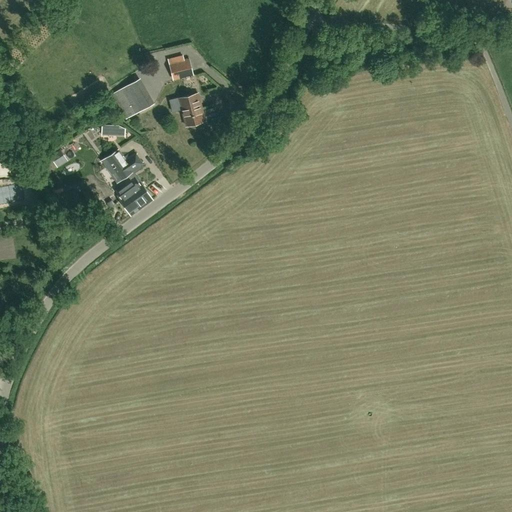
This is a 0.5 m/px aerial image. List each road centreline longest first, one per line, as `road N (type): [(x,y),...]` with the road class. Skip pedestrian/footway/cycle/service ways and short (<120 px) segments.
road 1 (tertiary): [(9,381),(70,272),(250,137),(309,20)]
road 2 (unclassified): [(477,37),(309,20)]
